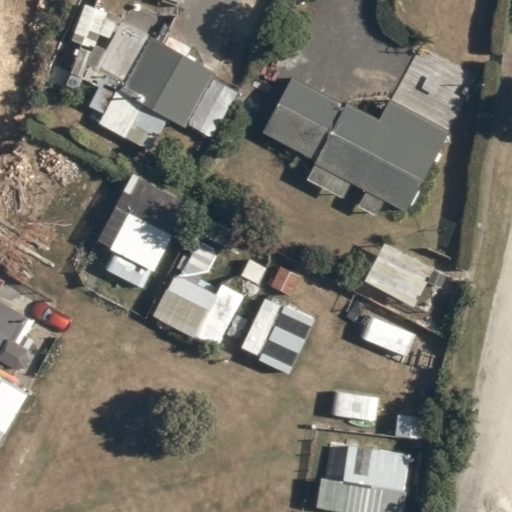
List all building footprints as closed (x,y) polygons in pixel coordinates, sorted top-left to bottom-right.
[(235,90),(81,3),(37,81),(152,145),(168,116),(208,138),(235,90)] [(445,134),(297,53),(255,130),(403,211),(445,134)] [(116,186),(89,172),(68,212),(96,226),(116,186)] [(38,203),(13,189),(0,213),(0,253),(8,258),(38,203)] [(168,232),(116,208),(88,267),(140,291),(168,232)] [(429,264),(377,239),(357,280),(409,305),(429,264)] [(213,351),(243,291),(219,279),(212,293),(169,271),(146,317),(213,351)] [(0,361),(29,375),(50,329),(44,326),(53,306),(0,281),(0,361)] [(313,317),(260,292),(233,349),(287,374),(313,317)] [(0,434),(22,393),(0,380),(0,434)] [(342,511),(389,511),(397,447),(339,442),(335,481),(324,480),(321,510),(342,511)]
